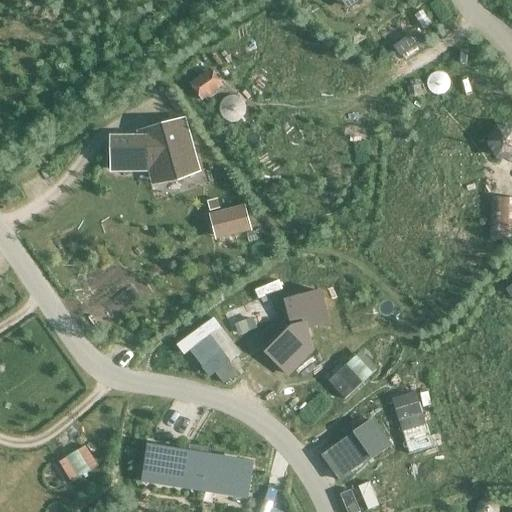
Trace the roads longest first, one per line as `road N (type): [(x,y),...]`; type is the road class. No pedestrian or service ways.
road 1 (residential): [(325,511),(312,477),(274,431),(241,407),(112,378)]
road 2 (residential): [(0,441),(41,444),(112,378)]
